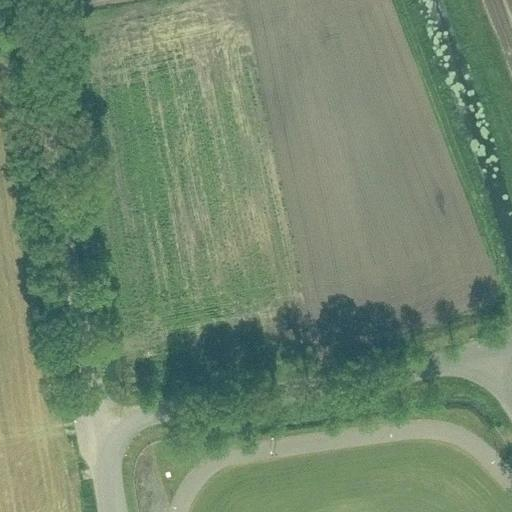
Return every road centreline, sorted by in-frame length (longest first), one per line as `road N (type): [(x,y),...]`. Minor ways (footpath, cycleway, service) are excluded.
road 1 (unclassified): [(103,457),(111,429),(129,415),(372,379),(487,350)]
road 2 (track): [(73,276),(26,0)]
road 3 (unclassified): [(103,457),(73,276)]
